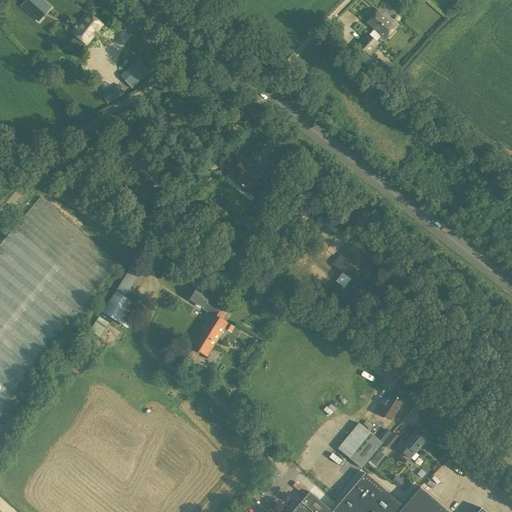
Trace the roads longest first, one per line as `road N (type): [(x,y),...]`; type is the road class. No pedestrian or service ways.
road 1 (unclassified): [(511,323),(241,111)]
road 2 (primary): [(511,287),(259,91)]
road 3 (unclassified): [(183,63),(93,115),(0,224)]
road 4 (primary): [(259,91),(145,0)]
road 5 (track): [(259,91),(344,0)]
